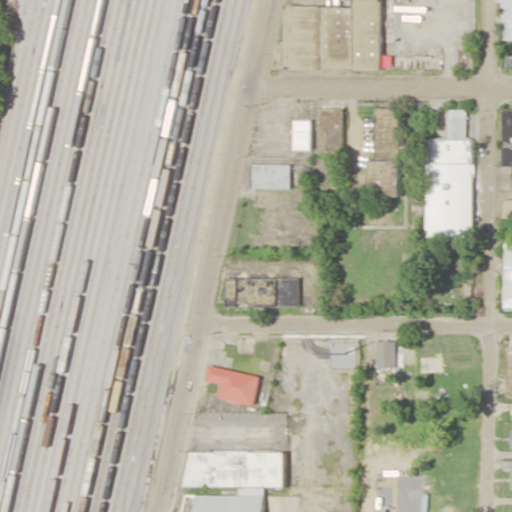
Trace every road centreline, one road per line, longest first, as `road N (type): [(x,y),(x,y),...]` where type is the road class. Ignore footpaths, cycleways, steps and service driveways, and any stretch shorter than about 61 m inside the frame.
road 1 (tertiary): [(154,511),(268,0)]
road 2 (residential): [(486,511),(488,0)]
road 3 (residential): [(196,322),(511,324)]
road 4 (residential): [(249,86),(511,87)]
